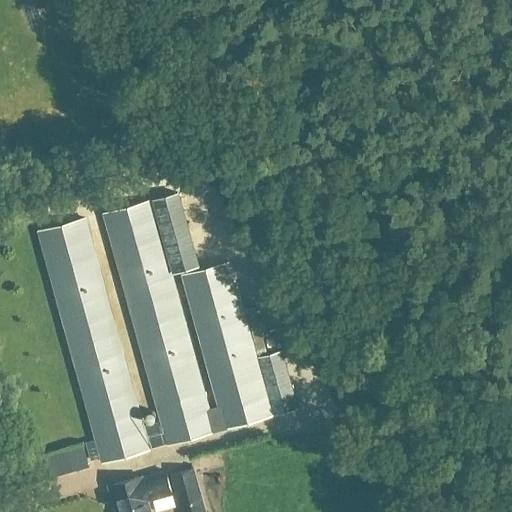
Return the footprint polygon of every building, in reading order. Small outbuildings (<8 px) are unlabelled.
[(178,193),(154,200),(174,273),(198,266),(178,193)] [(144,427),(86,218),(38,232),(98,447),(87,450),(91,462),(102,459),(103,463),(297,409),(281,351),(257,358),(230,262),(182,275),(219,407),(210,410),(151,200),(103,214),(160,422),(144,427)] [(267,353),(254,306),(244,309),(257,356),(267,353)] [(466,386),(463,351),(443,353),(446,388),(466,386)] [(205,511),(193,469),(172,475),(182,511),(205,511)] [(142,478),(142,477),(109,486),(116,511),(149,511),(147,503),(149,502),(146,491),(150,490),(153,500),(172,495),(166,472),(142,478)]
